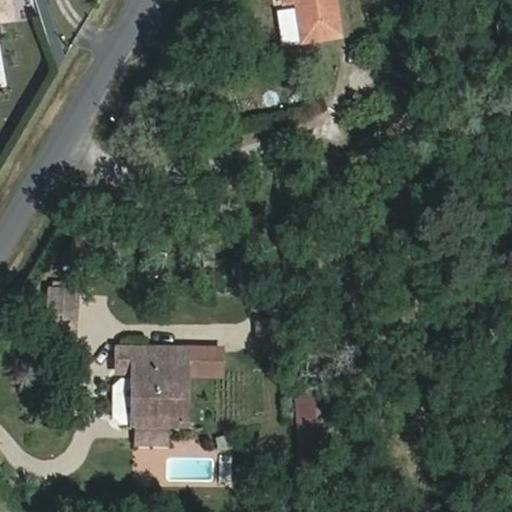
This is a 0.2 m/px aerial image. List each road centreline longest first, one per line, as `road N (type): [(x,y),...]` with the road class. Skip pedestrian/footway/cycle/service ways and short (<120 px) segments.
road 1 (tertiary): [(0,255),(154,0)]
road 2 (unknown): [(64,150),(181,159),(331,125)]
